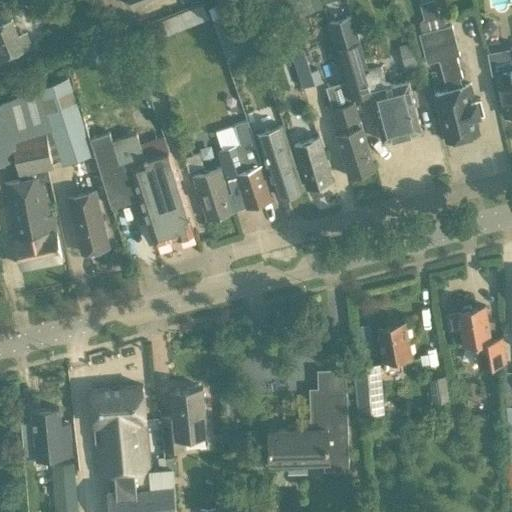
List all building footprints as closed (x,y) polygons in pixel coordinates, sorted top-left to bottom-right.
[(275,6),(272,0),(251,0),(255,12),(275,6)] [(291,17),(285,0),(309,0),(313,10),(322,7),(320,0),(275,0),(282,20),(291,17)] [(469,85),(460,88),(457,79),(459,79),(453,56),(460,54),(452,24),(446,25),(443,15),(437,13),(434,0),(419,0),(418,0),(422,16),(417,21),(420,32),(418,33),(426,63),(438,60),(445,83),(447,91),(434,94),(442,122),(447,141),(478,133),(474,117),(484,114),(480,98),(473,100),(469,85)] [(201,2),(181,10),(186,23),(206,15),(201,2)] [(225,44),(245,38),(237,13),(217,20),(225,44)] [(390,79),(385,77),(382,65),(368,69),(352,13),(327,21),(350,98),(370,93),(382,141),(422,130),(408,80),(391,85),(390,79)] [(0,57),(0,58),(24,49),(11,19),(0,23),(0,57)] [(100,38),(108,57),(119,52),(111,34),(100,38)] [(417,60),(412,41),(402,44),(407,63),(417,60)] [(311,70),(303,44),(292,48),(303,85),(321,79),(317,68),(311,70)] [(511,48),(511,45),(486,50),(491,73),(496,72),(504,115),(511,113),(511,48)] [(68,77),(38,87),(60,157),(62,163),(92,153),(68,77)] [(178,236),(194,231),(168,151),(145,158),(137,132),(136,132),(128,106),(127,106),(117,78),(98,85),(104,102),(80,110),(111,207),(141,197),(155,242),(178,235),(178,236)] [(12,222),(15,237),(21,265),(61,257),(56,230),(53,214),(51,214),(43,179),(50,177),(48,167),(54,165),(53,159),(60,157),(38,87),(37,87),(3,98),(0,98),(0,184),(1,184),(0,181),(0,162),(14,158),(20,178),(2,181),(12,222)] [(360,117),(355,100),(331,107),(336,124),(360,117)] [(226,176),(223,177),(234,209),(246,205),(272,197),(261,164),(248,119),(234,124),(234,123),(216,129),(222,149),(217,150),(226,176)] [(277,194),(303,186),(292,157),(289,158),(277,122),(258,129),(270,165),(267,166),(277,194)] [(376,168),(363,127),(336,134),(348,177),(376,168)] [(323,147),(319,136),(294,144),(298,155),(307,187),(332,179),(323,147)] [(234,209),(223,177),(222,175),(220,166),(192,175),(207,219),(234,209)] [(98,192),(70,197),(81,253),(109,248),(98,192)] [(471,305),(469,304),(462,305),(462,306),(457,307),(458,311),(447,313),(449,326),(460,324),(464,341),(472,340),(477,363),(494,359),(505,358),(504,337),(491,339),(490,337),(485,303),(471,305)] [(401,367),(399,355),(411,353),(405,319),(401,320),(399,317),(394,318),(392,321),(378,324),(386,370),(401,367)] [(384,410),(379,362),(355,364),(359,412),(384,410)] [(432,403),(449,400),(446,375),(428,377),(432,403)] [(164,454),(157,455),(158,467),(152,468),(147,423),(143,383),(91,388),(95,427),(99,472),(115,471),(117,488),(108,489),(110,511),(176,511),(172,466),(171,466),(170,456),(164,456),(164,454)] [(207,431),(202,383),(171,387),(174,413),(160,414),(164,448),(186,446),(184,433),(207,431)] [(343,389),(313,391),(314,425),(268,427),(269,459),(321,457),(322,467),(346,466),(343,389)] [(36,442),(50,441),(50,445),(49,445),(51,462),(65,461),(64,444),(62,444),(62,439),(70,439),(69,424),(62,425),(60,407),(33,410),(36,442)] [(76,511),(76,510),(72,463),(52,465),(56,511),(76,511)]
